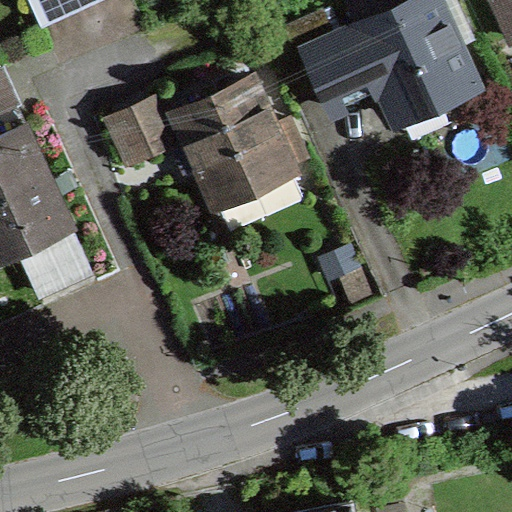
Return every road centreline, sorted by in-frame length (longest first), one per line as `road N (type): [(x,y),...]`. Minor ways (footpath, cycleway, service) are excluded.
road 1 (tertiary): [(511,312),(197,443)]
road 2 (residential): [(197,443),(145,306),(0,350)]
road 3 (tertiary): [(197,443),(0,491)]
